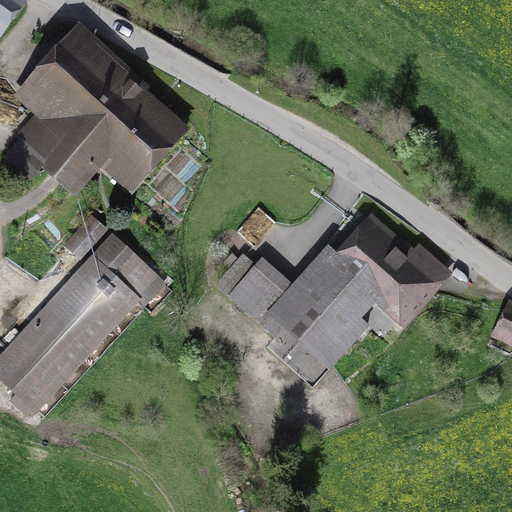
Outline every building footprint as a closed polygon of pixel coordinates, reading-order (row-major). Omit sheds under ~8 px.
[(0,0),(0,23),(9,12),(16,17),(25,5),(18,0),(15,0),(15,1),(12,0),(0,0)] [(173,133),(131,95),(136,90),(79,38),(33,90),(53,108),(7,159),(22,172),(43,164),(70,188),(102,152),(132,179),(173,133)] [(79,258),(105,230),(92,218),(66,246),(79,258)] [(316,247),(324,254),(289,295),(245,257),(218,287),(275,337),(274,339),(288,351),(281,359),(306,381),(333,366),(378,314),(392,327),(442,270),(417,248),(404,262),(363,225),(342,248),(326,235),(316,247)] [(0,362),(0,376),(35,409),(135,300),(117,282),(138,259),(114,238),(0,362)] [(511,314),(500,338),(511,343),(511,314)]
